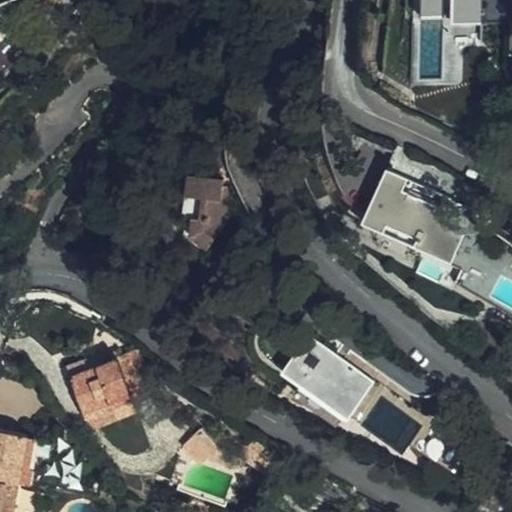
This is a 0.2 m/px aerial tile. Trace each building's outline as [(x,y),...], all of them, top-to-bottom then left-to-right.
[(449,31),(445,30),(441,64),(447,64),(445,84),(481,87),(484,66),(476,65),(478,46),(486,47),(488,47),(489,33),(481,32),(474,15),(485,10),(480,0),(439,0),(444,8),(440,10),(449,31)] [(441,64),(445,30),(433,28),(429,62),(441,64)] [(484,66),(486,47),(478,46),(476,65),(484,66)] [(244,128),(247,78),(228,77),(225,128),(244,128)] [(205,243),(230,210),(227,181),(222,180),(223,174),(186,169),(183,189),(185,189),(183,206),(190,211),(189,229),(205,243)] [(387,174),(368,223),(453,256),(462,235),(483,231),(475,213),(469,205),(387,174)] [(309,330),(283,366),(348,414),(374,377),(345,356),(332,347),(309,330)] [(339,337),(332,347),(345,356),(352,347),(339,337)] [(109,407),(119,403),(137,357),(128,352),(101,362),(83,369),(79,359),(63,365),(85,421),(111,412),(109,407)] [(97,352),(79,359),(83,369),(101,362),(97,352)] [(150,391),(137,356),(137,357),(119,403),(150,391)] [(198,459),(206,451),(212,445),(197,428),(182,442),(198,459)] [(0,481),(13,484),(17,485),(26,438),(0,432),(0,481)] [(258,438),(248,432),(236,450),(272,476),(284,458),(258,438)] [(35,440),(26,438),(17,485),(22,486),(28,487),(35,440)] [(212,445),(206,451),(222,457),(224,450),(212,445)] [(13,484),(0,481),(0,511),(4,511),(5,507),(9,507),(13,484)] [(17,511),(22,486),(17,485),(13,484),(9,507),(5,507),(4,511),(17,511)]
